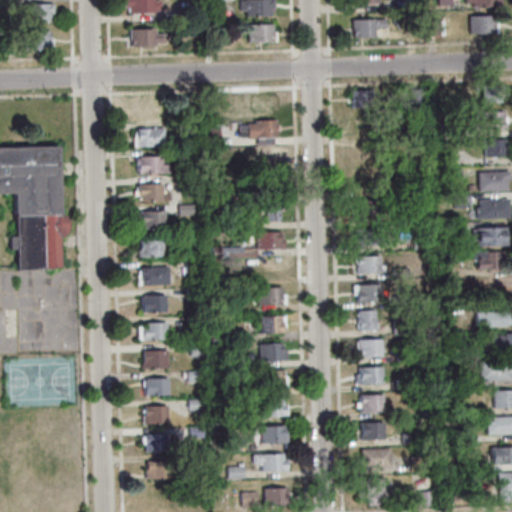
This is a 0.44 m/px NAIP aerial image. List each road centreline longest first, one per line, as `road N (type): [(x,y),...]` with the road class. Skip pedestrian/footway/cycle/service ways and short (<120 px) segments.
road 1 (residential): [(511,61),(0,80)]
road 2 (residential): [(322,511),(307,0)]
road 3 (residential): [(103,511),(88,0)]
